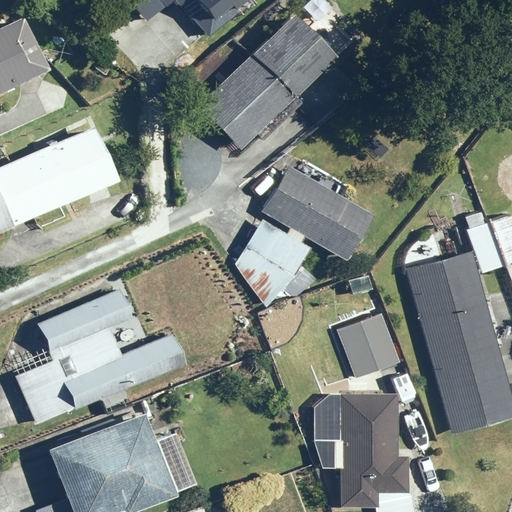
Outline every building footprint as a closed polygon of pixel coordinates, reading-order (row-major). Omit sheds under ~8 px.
[(133,0),(131,2),(148,22),(175,0),(176,0),(181,6),(183,4),(210,37),(238,13),(236,10),(248,0),(133,0)] [(332,51),(350,33),(327,10),(333,5),(327,0),(308,0),(253,55),(296,98),(338,57),(332,51)] [(407,0),(385,0),(359,27),(372,41),(410,3),(407,0)] [(0,28),(0,94),(51,70),(24,16),(0,28)] [(253,55),(199,107),(241,150),(258,134),(264,140),(301,104),(296,98),(253,55)] [(95,127),(0,168),(0,191),(15,226),(119,181),(95,127)] [(262,211),(291,228),(287,233),(263,220),(234,262),(267,307),(286,274),(293,278),(310,248),(302,243),(305,236),(349,261),(376,215),(340,195),(346,185),(303,160),(297,170),(289,166),(262,211)] [(0,191),(0,232),(15,226),(0,191)] [(470,228),(467,229),(482,273),(511,262),(511,212),(484,222),(480,211),(466,216),(470,228)] [(511,394),(472,251),(406,270),(453,434),(511,416),(511,394)] [(54,361),(17,377),(36,423),(75,407),(76,410),(186,364),(174,334),(122,355),(111,328),(133,318),(121,290),(38,324),(54,361)] [(385,323),(364,331),(379,369),(399,361),(385,323)] [(364,353),(350,358),(356,377),(370,372),(364,353)] [(409,456),(398,456),(398,394),(340,394),(340,441),(336,441),(336,467),(342,467),(342,507),(376,507),(376,511),(415,511),(411,494),(409,494),(409,456)] [(51,450),(69,498),(36,510),(36,511),(118,511),(124,510),(125,511),(136,511),(177,496),(145,414),(51,450)]
